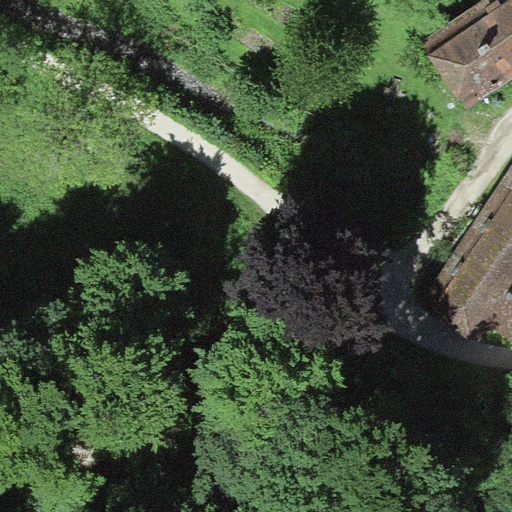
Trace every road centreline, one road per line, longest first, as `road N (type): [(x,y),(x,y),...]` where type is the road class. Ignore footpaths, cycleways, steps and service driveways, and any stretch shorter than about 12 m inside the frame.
road 1 (track): [(511,363),(457,354),(411,328),(372,271),(220,164),(0,45)]
road 2 (track): [(0,466),(143,442),(267,370),(341,299),(382,289)]
road 3 (track): [(511,132),(382,289)]
